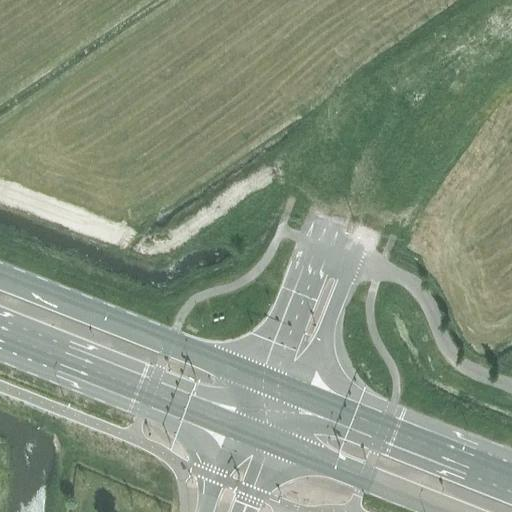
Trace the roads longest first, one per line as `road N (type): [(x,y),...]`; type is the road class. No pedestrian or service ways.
road 1 (unclassified): [(491,28),(382,99),(354,136),(310,240)]
road 2 (primary): [(255,376),(0,276)]
road 3 (unclassified): [(348,254),(396,149),(491,28)]
road 4 (primary): [(0,338),(234,428)]
road 5 (primary): [(511,482),(296,393)]
road 6 (unclassified): [(348,254),(410,282),(446,349),(511,388)]
road 7 (primary): [(276,445),(442,511)]
road 8 (unclassified): [(296,393),(348,254)]
road 9 (unclassified): [(310,240),(255,376)]
